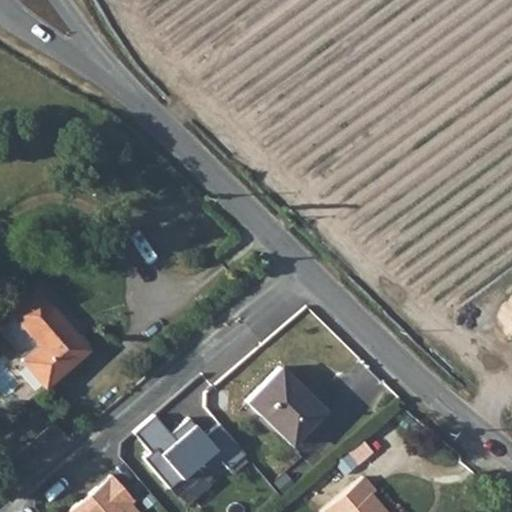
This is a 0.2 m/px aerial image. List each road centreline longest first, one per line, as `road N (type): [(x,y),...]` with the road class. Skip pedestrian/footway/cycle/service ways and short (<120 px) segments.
road 1 (tertiary): [(126,94),(511,455)]
road 2 (tertiary): [(0,4),(126,94)]
